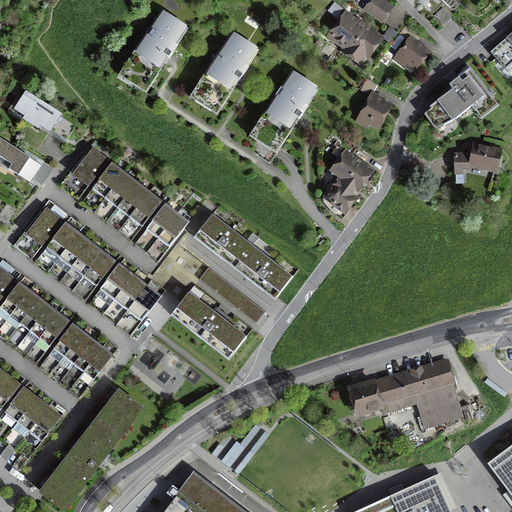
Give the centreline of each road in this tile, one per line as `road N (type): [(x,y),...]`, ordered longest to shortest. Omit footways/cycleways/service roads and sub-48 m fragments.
road 1 (residential): [(259,392),(272,338),(391,172),(414,96),(511,11)]
road 2 (primary): [(259,392),(428,335),(511,318)]
road 3 (primary): [(98,511),(162,450),(259,392)]
road 4 (residential): [(82,139),(0,246)]
